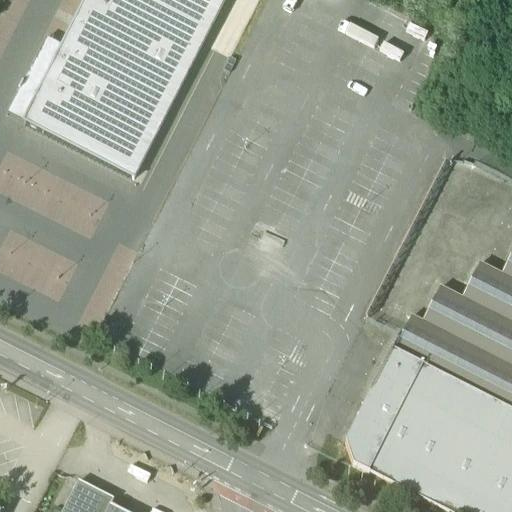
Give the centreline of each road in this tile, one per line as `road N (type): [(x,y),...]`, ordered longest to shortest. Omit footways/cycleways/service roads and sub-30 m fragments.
road 1 (tertiary): [(0,342),(259,482)]
road 2 (unknown): [(122,202),(147,204),(211,77)]
